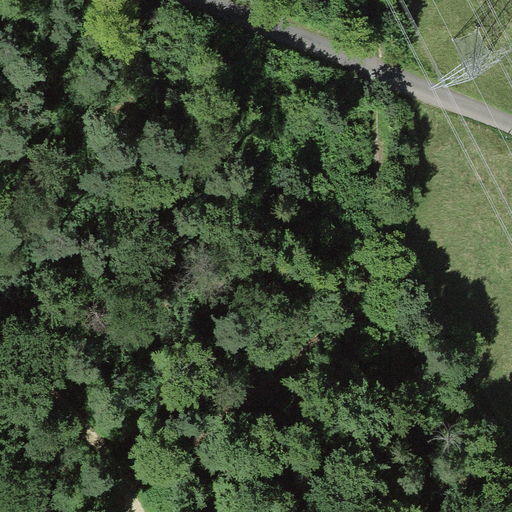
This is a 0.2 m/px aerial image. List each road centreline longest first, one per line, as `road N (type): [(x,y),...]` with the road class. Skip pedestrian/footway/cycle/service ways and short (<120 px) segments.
road 1 (residential): [(203,0),(511,126)]
road 2 (track): [(140,511),(98,407),(0,309)]
